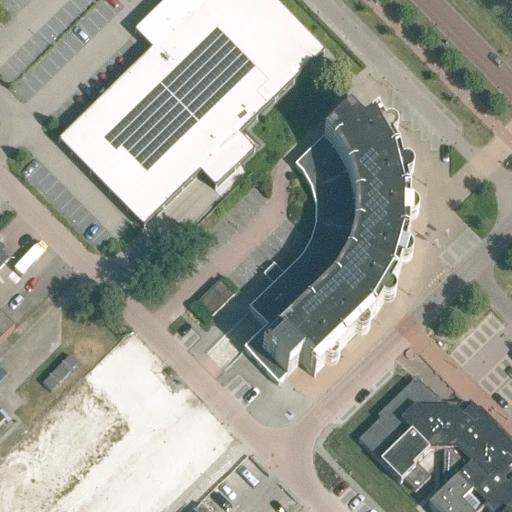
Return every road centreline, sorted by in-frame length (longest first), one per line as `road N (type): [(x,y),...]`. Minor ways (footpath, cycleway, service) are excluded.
road 1 (unclassified): [(276,461),(0,181)]
road 2 (unclassified): [(276,461),(511,228)]
road 3 (unclassified): [(315,0),(511,196)]
road 4 (tertiary): [(511,89),(424,0)]
